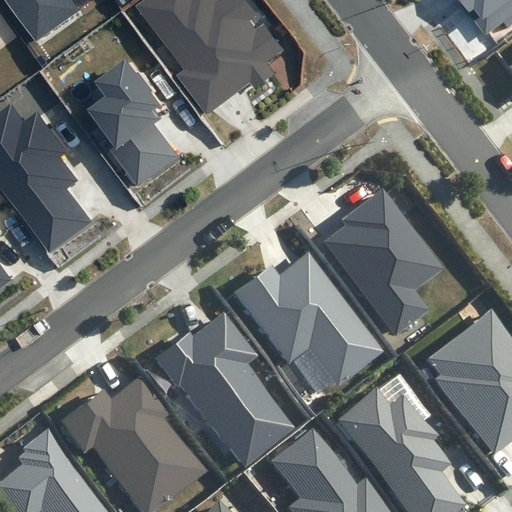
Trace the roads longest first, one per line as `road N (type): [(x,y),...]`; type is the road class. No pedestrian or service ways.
road 1 (residential): [(0,366),(405,68)]
road 2 (residential): [(511,208),(405,68)]
